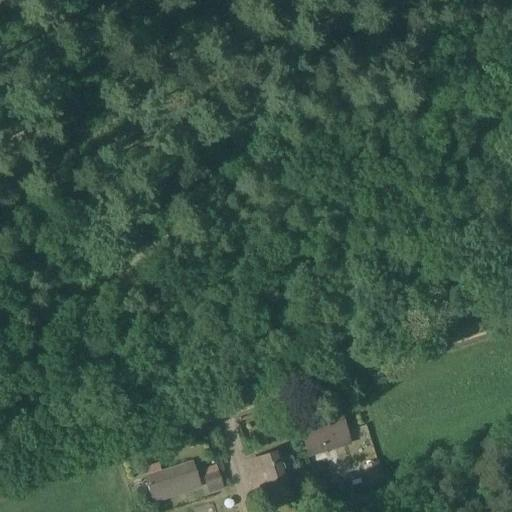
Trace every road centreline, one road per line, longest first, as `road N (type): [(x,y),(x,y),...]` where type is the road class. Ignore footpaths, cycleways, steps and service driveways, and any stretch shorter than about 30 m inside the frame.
road 1 (track): [(0,387),(414,0)]
road 2 (track): [(0,488),(511,323)]
